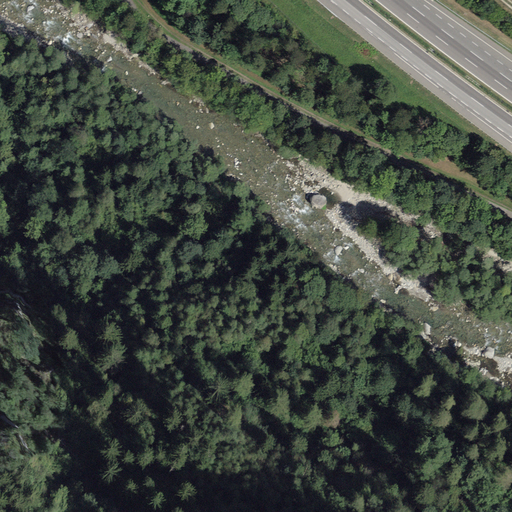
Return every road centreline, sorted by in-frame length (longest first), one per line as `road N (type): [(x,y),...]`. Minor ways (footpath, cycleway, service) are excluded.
road 1 (unclassified): [(122,0),(166,39),(231,77),(511,220)]
road 2 (motorway): [(344,0),(511,127)]
road 3 (motorway): [(511,86),(395,0)]
